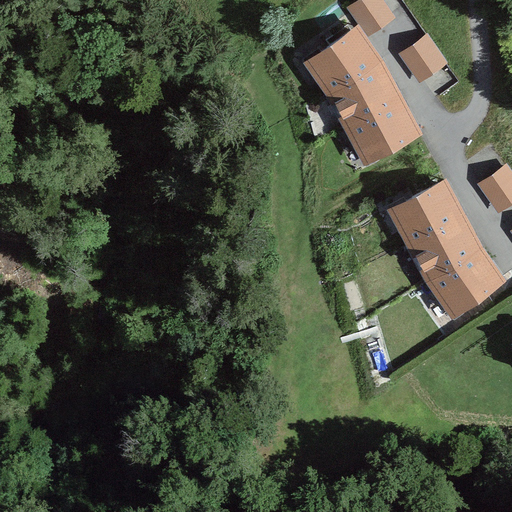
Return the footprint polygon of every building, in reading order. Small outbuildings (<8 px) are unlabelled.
[(379,0),(363,0),(352,9),(369,33),(392,17),(379,0)] [(359,30),(311,64),(331,94),(368,162),(419,133),(381,63),(359,30)] [(429,38),(402,56),(422,85),(448,67),(429,38)] [(511,180),(505,171),(478,189),(498,219),(511,209),(511,180)] [(445,183),(393,211),(430,281),(456,316),(502,281),(480,250),(445,183)]
